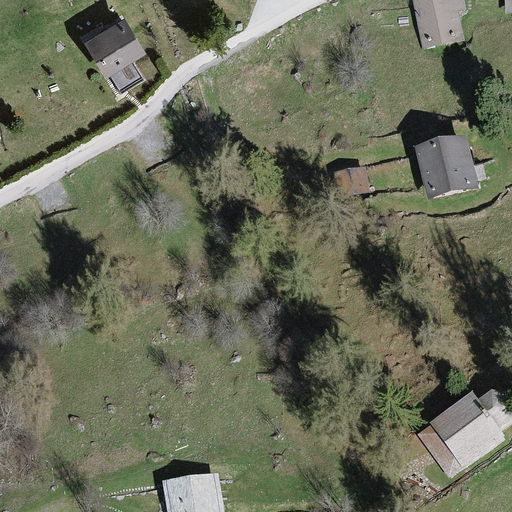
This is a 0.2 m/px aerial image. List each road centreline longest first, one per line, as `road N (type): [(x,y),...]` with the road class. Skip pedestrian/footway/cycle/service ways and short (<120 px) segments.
road 1 (residential): [(0,202),(138,125),(195,68),(322,0)]
road 2 (track): [(208,472),(134,483),(47,511)]
